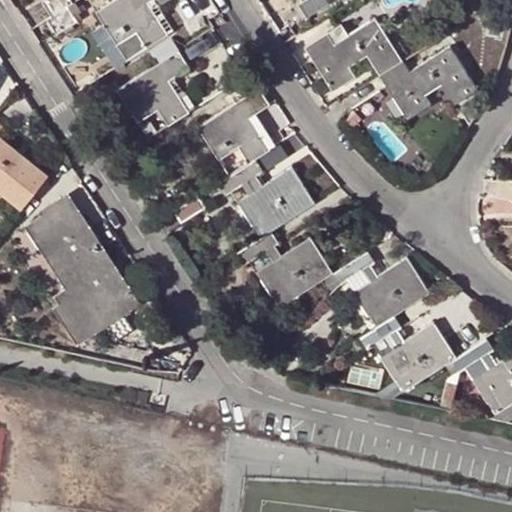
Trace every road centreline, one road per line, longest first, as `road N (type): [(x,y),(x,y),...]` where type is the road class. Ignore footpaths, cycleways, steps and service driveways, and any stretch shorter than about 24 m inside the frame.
road 1 (residential): [(0,25),(231,394)]
road 2 (residential): [(235,0),(314,128),(422,232)]
road 3 (residential): [(511,455),(231,394)]
road 4 (residential): [(422,232),(511,81)]
